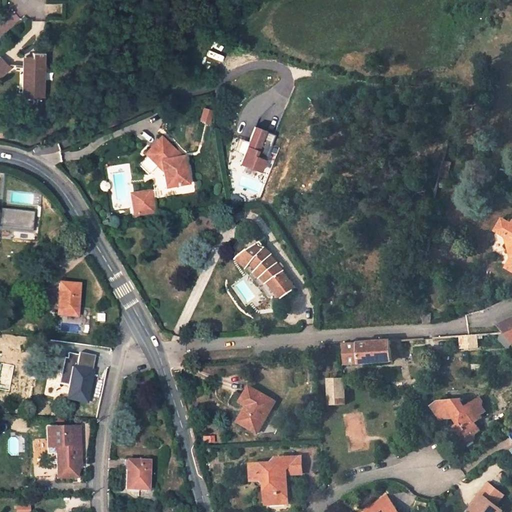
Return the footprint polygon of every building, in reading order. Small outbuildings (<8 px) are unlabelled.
[(44,71),(45,53),(32,53),(32,57),(25,57),(25,74),(22,74),(22,87),(25,87),(25,98),(44,98),(44,81),(40,81),(40,74),(40,71),(44,71)] [(0,78),(12,67),(1,55),(0,56),(0,78)] [(268,132),(256,127),(241,164),(266,172),(270,162),(259,157),(268,132)] [(162,139),(138,165),(151,177),(162,166),(167,188),(188,184),(183,158),(176,159),(171,155),(175,151),(162,139)] [(445,154),(454,157),(456,147),(447,145),(445,154)] [(175,151),(171,155),(176,159),(183,158),(175,151)] [(141,194),(144,209),(155,207),(153,192),(141,194)] [(36,211),(0,206),(0,227),(34,230),(36,211)] [(511,226),(511,227),(502,221),(495,233),(504,238),(511,262),(505,269),(511,273),(511,226)] [(247,268),(268,296),(273,292),(289,280),(260,242),(237,259),(247,268)] [(279,300),(295,289),(289,280),(273,292),(279,300)] [(60,284),(57,315),(76,316),(79,285),(60,284)] [(511,341),(511,318),(497,326),(511,341)] [(469,347),(479,347),(478,335),(468,335),(469,347)] [(392,341),(393,359),(402,359),(400,340),(392,341)] [(346,365),(393,362),(393,359),(392,341),(345,344),(346,365)] [(67,398),(86,402),(92,372),(73,368),(67,398)] [(344,404),(343,379),(342,379),(329,380),(330,405),(344,404)] [(257,433),(275,402),(248,387),(240,402),(247,406),(238,422),(257,433)] [(453,427),(461,438),(472,441),(474,440),(474,433),(480,429),(475,423),(483,417),(482,415),(486,412),(482,406),(483,402),(479,397),(465,407),(459,399),(451,400),(448,403),(444,400),(439,406),(440,420),(454,419),(457,424),(453,427)] [(431,406),(440,420),(439,406),(444,400),(438,401),(431,406)] [(57,444),(58,478),(77,478),(76,443),(80,442),(79,429),(49,430),(49,444),(57,444)] [(295,466),(290,466),(282,474),(283,483),(287,487),(286,475),(302,474),(301,456),(295,457),(295,466)] [(254,480),(264,492),(265,504),(287,503),(287,487),(283,483),(282,474),(290,466),(295,466),(295,457),(276,458),(272,463),(251,464),(252,480),(254,480)] [(126,488),(148,490),(149,461),(127,461),(126,488)] [(483,496),(475,506),(472,510),(474,511),(473,511),(501,511),(502,511),(495,506),(503,496),(487,484),(480,493),(483,496)] [(480,493),(471,504),(475,506),(483,496),(480,493)] [(382,511),(384,511),(394,511),(397,510),(386,496),(366,511),(382,511)]
